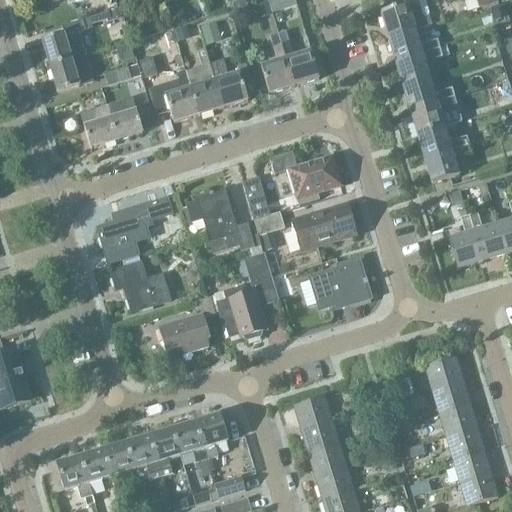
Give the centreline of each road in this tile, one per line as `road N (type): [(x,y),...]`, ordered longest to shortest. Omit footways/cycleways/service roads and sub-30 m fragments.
road 1 (residential): [(63,201),(338,117)]
road 2 (residential): [(408,309),(359,146),(338,117)]
road 3 (residential): [(106,398),(108,373),(64,232),(63,201)]
road 4 (residential): [(63,201),(47,178),(0,18)]
road 5 (residential): [(250,379),(274,362),(375,333),(408,309)]
road 6 (residential): [(26,511),(15,466),(20,450),(86,421),(106,398)]
road 7 (residential): [(106,398),(138,402),(214,380),(250,379)]
road 8 (residential): [(287,511),(250,379)]
road 9 (residential): [(338,117),(341,77),(320,0)]
